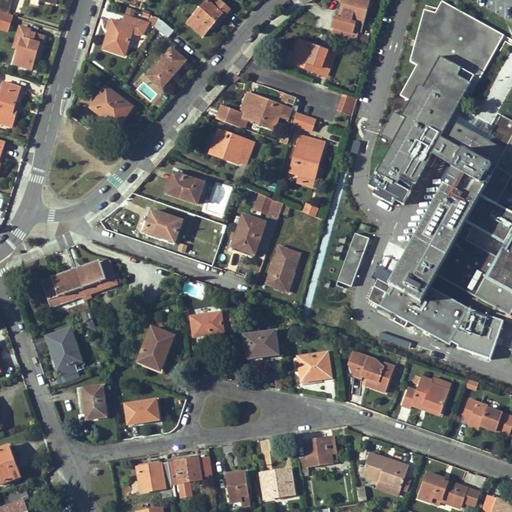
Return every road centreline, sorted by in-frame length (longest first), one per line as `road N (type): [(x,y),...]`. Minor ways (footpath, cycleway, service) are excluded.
road 1 (residential): [(31,214),(57,84),(84,0)]
road 2 (residential): [(348,412),(202,380),(182,437)]
road 3 (residential): [(83,210),(222,56)]
road 4 (residential): [(83,210),(100,233),(250,284)]
road 5 (residential): [(0,281),(64,453)]
road 6 (residential): [(511,470),(348,412)]
road 7 (residential): [(348,412),(182,437)]
